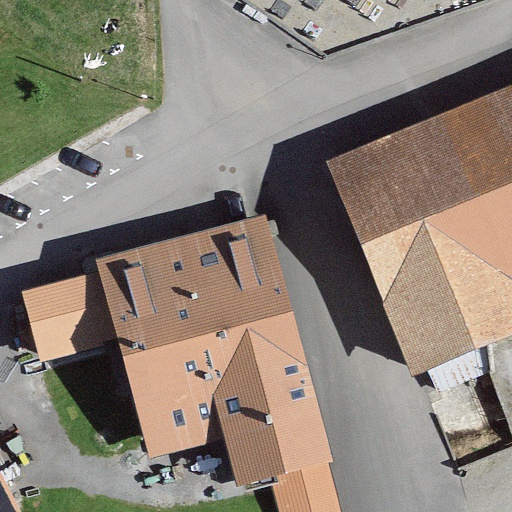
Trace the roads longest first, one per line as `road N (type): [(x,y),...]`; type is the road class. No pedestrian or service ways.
road 1 (residential): [(245,121),(302,247),(393,511)]
road 2 (residential): [(511,9),(245,121)]
road 3 (residential): [(245,121),(0,262)]
